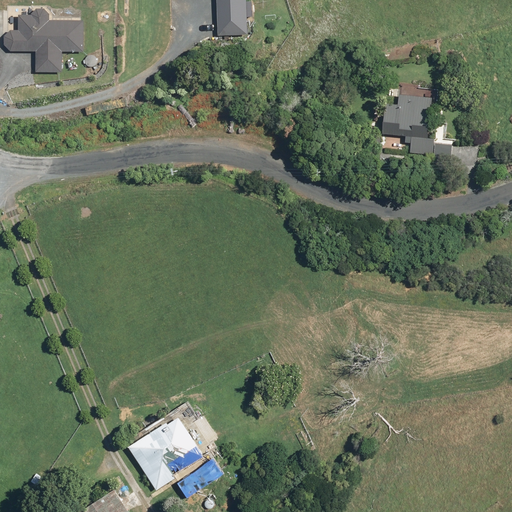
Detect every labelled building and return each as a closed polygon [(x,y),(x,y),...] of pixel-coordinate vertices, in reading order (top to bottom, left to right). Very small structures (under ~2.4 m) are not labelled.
[(218,0),(220,37),(250,35),(248,0),(218,0)] [(34,15),(21,15),(20,31),(14,30),(13,31),(12,31),(11,32),(10,32),(10,33),(9,33),(9,34),(8,34),(8,35),(7,36),(7,37),(6,38),(6,39),(6,40),(6,41),(6,42),(6,43),(6,44),(7,45),(7,46),(8,47),(8,48),(9,48),(9,49),(10,50),(11,50),(12,51),(13,51),(38,52),(37,73),(64,74),(65,52),(84,52),(86,21),(52,20),(52,16),(52,15),(51,14),(51,13),(50,13),(50,12),(49,12),(49,11),(48,11),(47,11),(47,10),(46,10),(45,10),(44,10),(44,9),(43,9),(42,9),(42,10),(41,10),(40,10),(39,10),(38,11),(37,11),(37,12),(36,12),(36,13),(35,13),(35,14),(34,15)] [(400,83),(400,89),(392,89),(391,104),(386,104),(384,135),(407,136),(407,141),(413,141),(412,151),(433,153),(432,166),(474,169),(475,164),(482,165),(483,148),(455,146),(455,143),(443,142),(445,124),(434,124),(436,97),(432,97),(433,91),(422,90),(423,85),(400,83)] [(400,156),(400,142),(385,142),(385,139),(375,139),(375,152),(369,152),(368,165),(402,167),(403,156),(400,156)] [(193,489),(207,480),(210,485),(216,480),(207,467),(213,463),(189,426),(202,418),(192,402),(130,442),(159,489),(183,474),(193,489)] [(116,490),(80,511),(128,511),(130,511),(116,490)]
